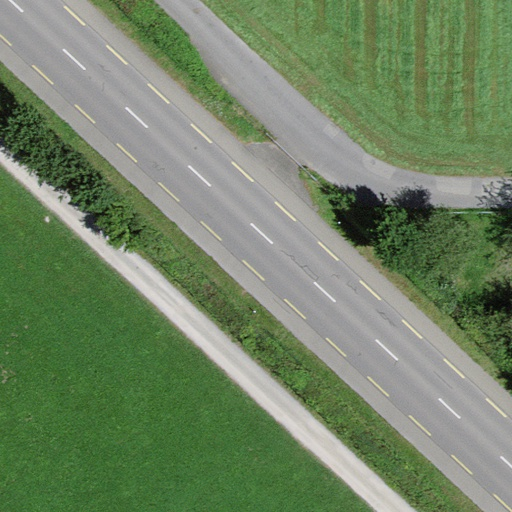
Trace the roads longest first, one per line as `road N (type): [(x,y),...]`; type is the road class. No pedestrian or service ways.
road 1 (secondary): [(511,467),(8,0)]
road 2 (residential): [(511,191),(399,186),(343,163),(173,0)]
